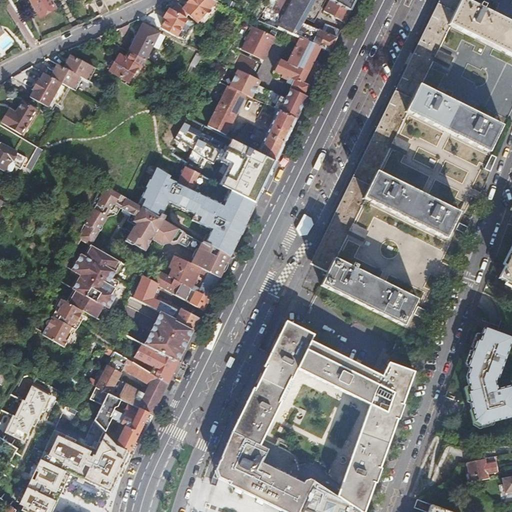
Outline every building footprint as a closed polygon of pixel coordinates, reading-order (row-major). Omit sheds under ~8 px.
[(31,4),(39,17),(54,9),(51,2),(49,0),(32,0),(34,2),(31,4)] [(100,16),(109,12),(102,0),(100,0),(94,3),(100,16)] [(118,8),(125,5),(122,0),(102,0),(109,12),(118,8)] [(189,4),(183,9),(197,21),(209,10),(197,0),(190,0),(188,3),(189,4)] [(325,0),(292,0),(277,28),(291,35),(292,35),(320,47),(330,51),(341,30),(328,24),(324,31),(311,25),(325,0)] [(369,144),(310,264),(327,272),(334,259),(335,260),(348,235),(352,225),(365,200),(364,200),(377,173),(378,173),(391,147),(395,138),(407,113),(406,113),(419,86),(420,87),(424,79),(433,60),(447,67),(452,57),(438,50),(450,26),(511,55),(511,0),(439,0),(417,47),(413,54),(410,53),(405,64),(408,65),(369,144)] [(344,22),(350,11),(330,0),(329,0),(324,11),(344,22)] [(330,0),(350,11),(355,0),(330,0)] [(167,18),(162,26),(177,34),(186,19),(169,10),(165,17),(167,18)] [(36,28),(43,41),(57,35),(59,34),(50,19),(36,28)] [(154,41),(158,33),(142,25),(129,52),(142,60),(145,61),(154,41)] [(276,38),(254,27),(242,50),(264,61),(276,38)] [(4,33),(8,38),(12,43),(21,53),(21,52),(4,33)] [(158,33),(154,41),(160,44),(164,36),(158,33)] [(303,82),(320,47),(292,35),(291,35),(289,40),(297,43),(287,62),(281,59),(275,71),(289,78),(287,82),(292,85),(291,88),(304,94),(309,85),(303,82)] [(0,63),(21,53),(12,43),(2,52),(0,53),(0,63)] [(128,82),(142,60),(129,52),(124,59),(119,57),(110,72),(128,82)] [(197,53),(191,64),(196,67),(202,56),(197,53)] [(238,71),(230,87),(246,95),(277,110),(296,120),(308,96),(304,94),(291,88),(286,99),(260,86),(262,82),(256,79),(263,64),(241,53),(233,68),(238,70),(238,71)] [(94,68),(70,55),(66,62),(72,66),(69,71),(80,77),(82,78),(87,81),(94,68)] [(72,66),(66,62),(63,68),(69,71),(72,66)] [(63,68),(56,64),(54,71),(60,74),(57,80),(73,89),(80,77),(69,71),(63,68)] [(96,69),(94,68),(87,81),(89,82),(96,69)] [(60,74),(54,71),(51,76),(57,80),(60,74)] [(29,98),(47,108),(52,100),(57,103),(67,87),(43,73),(39,80),(38,79),(32,90),(33,91),(29,98)] [(80,77),(73,89),(76,90),(82,78),(80,77)] [(226,136),(246,95),(230,87),(229,86),(209,128),(226,136)] [(502,126),(420,87),(419,86),(406,113),(407,113),(489,152),(502,126)] [(1,124),(21,136),(35,114),(21,107),(16,115),(8,111),(7,113),(2,122),(1,124)] [(247,125),(235,141),(255,151),(276,161),(296,120),(277,110),(266,134),(257,129),(252,139),(248,138),(253,128),(247,125)] [(206,127),(186,166),(210,178),(215,170),(210,168),(226,136),(209,128),(206,127)] [(395,138),(391,147),(405,154),(410,144),(395,138)] [(0,144),(0,168),(8,173),(13,172),(15,168),(13,163),(18,165),(21,157),(15,153),(15,152),(0,144)] [(229,166),(220,183),(256,203),(271,172),(276,161),(255,151),(244,173),(229,166)] [(186,167),(177,185),(195,194),(199,188),(227,201),(224,210),(247,221),(256,203),(220,183),(210,178),(186,166),(186,167)] [(459,214),(378,173),(377,173),(364,200),(365,200),(446,240),(459,214)] [(233,250),(247,221),(224,210),(194,196),(195,194),(177,185),(175,184),(157,175),(141,207),(157,216),(166,201),(169,203),(173,203),(173,202),(194,212),(191,218),(210,228),(206,237),(233,250)] [(141,207),(101,184),(83,224),(95,231),(97,225),(101,227),(105,218),(103,217),(105,207),(112,211),(116,205),(127,211),(124,218),(132,222),(130,225),(129,225),(123,237),(132,242),(132,243),(143,249),(149,238),(154,229),(174,240),(180,229),(159,217),(157,216),(141,207)] [(199,188),(195,194),(194,196),(224,210),(227,201),(199,188)] [(313,193),(308,204),(322,211),(327,199),(313,193)] [(305,234),(311,218),(303,215),(300,222),(302,223),(299,232),(305,234)] [(95,231),(83,224),(77,238),(82,240),(92,246),(99,232),(95,231)] [(352,225),(348,235),(361,241),(366,232),(352,225)] [(168,243),(177,241),(174,240),(154,229),(149,238),(160,244),(161,243),(167,242),(168,243)] [(223,272),(230,257),(210,246),(209,247),(202,243),(180,229),(174,240),(177,241),(185,246),(197,252),(196,254),(191,264),(219,278),(223,272)] [(233,250),(206,237),(202,243),(209,247),(210,246),(230,257),(233,250)] [(92,246),(82,240),(51,293),(65,301),(86,314),(91,317),(100,322),(113,329),(121,315),(132,296),(130,295),(139,273),(129,267),(92,246)] [(511,252),(498,279),(511,285),(511,252)] [(219,278),(191,264),(175,256),(172,264),(172,266),(175,268),(170,277),(209,299),(219,278)] [(417,300),(335,260),(334,259),(327,272),(321,286),(322,286),(404,326),(417,300)] [(159,271),(153,281),(158,284),(158,285),(185,301),(203,311),(209,299),(170,277),(159,271)] [(143,276),(135,298),(157,310),(160,303),(158,301),(156,300),(153,298),(157,288),(158,285),(158,284),(153,281),(143,276)] [(160,303),(157,310),(159,311),(161,312),(175,320),(175,321),(192,330),(194,331),(195,327),(200,318),(181,308),(179,311),(176,310),(178,306),(172,303),(163,298),(160,303)] [(52,318),(41,336),(62,347),(73,331),(75,331),(86,314),(65,301),(54,318),(52,318)] [(169,358),(177,361),(183,349),(184,350),(185,348),(182,347),(184,343),(187,344),(188,343),(186,342),(192,330),(175,321),(175,320),(161,312),(144,345),(148,347),(169,358)] [(286,322),(229,437),(216,469),(219,477),(230,482),(229,485),(235,488),(242,491),(253,496),(260,500),(285,511),(297,511),(310,487),(303,483),(297,480),(298,477),(299,471),(297,461),(294,456),(291,452),(287,449),(280,447),(274,446),(277,439),(265,433),(296,369),(370,405),(338,493),(337,496),(361,511),(364,511),(414,372),(385,362),(380,376),(309,341),(313,335),(302,329),(286,322)] [(511,337),(498,332),(484,327),(481,334),(479,340),(477,339),(474,347),(472,351),(467,365),(467,366),(470,367),(467,376),(469,385),(471,391),(468,391),(470,401),(472,408),(476,421),(482,425),(494,421),(511,416),(511,387),(511,385),(494,390),(511,341),(511,337)] [(471,346),(474,347),(477,339),(479,340),(481,334),(478,333),(475,334),(471,346)] [(153,368),(150,374),(167,384),(178,362),(177,361),(169,358),(148,347),(144,345),(142,344),(142,345),(134,358),(153,368)] [(144,395),(137,407),(152,414),(167,384),(150,374),(115,354),(98,387),(103,390),(110,393),(118,380),(124,370),(149,385),(144,395)] [(110,393),(113,395),(115,396),(122,383),(118,380),(110,393)] [(122,383),(115,396),(122,399),(129,402),(131,404),(138,392),(122,383)] [(120,422),(124,415),(116,411),(122,399),(115,396),(113,395),(110,393),(103,390),(98,387),(94,385),(89,395),(91,396),(90,398),(102,404),(95,420),(106,432),(112,418),(120,422)] [(52,395),(31,386),(25,401),(22,399),(15,415),(12,414),(3,433),(24,442),(35,417),(38,419),(41,411),(44,412),(52,395)] [(138,392),(131,404),(137,407),(144,395),(138,392)] [(132,453),(152,414),(137,407),(131,404),(129,402),(125,410),(127,411),(124,415),(120,422),(121,423),(124,424),(125,425),(125,426),(116,446),(132,453)] [(469,411),(473,425),(479,428),(493,425),(495,423),(494,421),(482,425),(476,421),(472,408),(470,409),(469,411)] [(113,493),(132,453),(116,446),(105,434),(96,453),(58,437),(47,462),(40,459),(19,503),(30,510),(29,511),(51,511),(70,473),(113,493)] [(469,474),(466,474),(468,482),(488,478),(487,473),(497,471),(495,462),(485,464),(484,459),(467,462),(469,474)] [(511,475),(502,478),(505,493),(511,491),(511,475)] [(310,487),(318,484),(312,480),(310,479),(305,480),(303,483),(310,487)] [(361,511),(337,496),(318,484),(310,487),(297,511),(361,511)] [(425,502),(417,499),(414,508),(422,511),(425,502)] [(425,511),(453,511),(425,502),(422,511),(425,511)]
